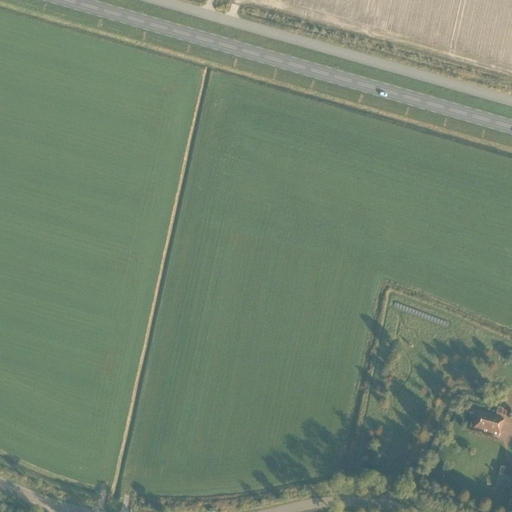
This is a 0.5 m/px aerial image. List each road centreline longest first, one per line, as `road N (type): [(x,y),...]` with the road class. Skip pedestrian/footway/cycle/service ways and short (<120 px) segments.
road 1 (primary): [(511,127),(66,0)]
road 2 (unclassified): [(155,0),(511,101)]
road 3 (unclassified): [(408,511),(336,503),(278,511)]
